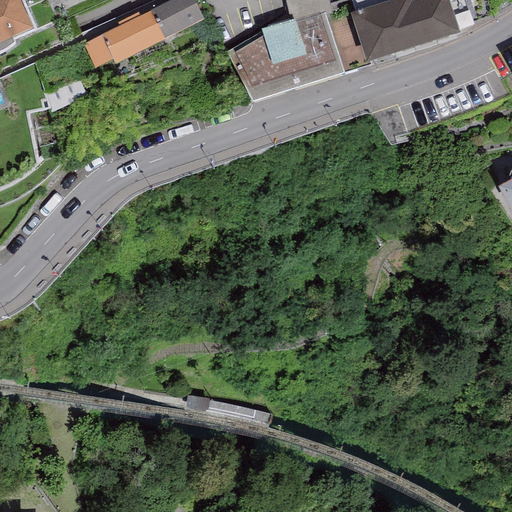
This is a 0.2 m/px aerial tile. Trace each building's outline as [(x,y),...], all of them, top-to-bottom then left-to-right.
[(24,0),(0,0),(0,56),(1,56),(9,51),(16,47),(19,41),(39,31),(24,0)] [(105,37),(89,44),(100,64),(117,57),(119,59),(211,15),(204,3),(198,3),(196,0),(182,0),(107,38),(105,37)] [(262,31),(227,51),(254,102),(344,74),(371,66),(369,62),(366,63),(350,13),(355,11),(351,0),(338,0),(331,2),(328,3),(332,13),(325,16),(324,10),(293,18),(262,28),(262,31)] [(324,10),(325,16),(332,13),(328,3),(327,0),(284,0),(289,15),(292,15),(293,18),(324,10)] [(389,0),(355,11),(350,13),(366,63),(369,62),(459,33),(447,0),(415,0),(411,1),(411,0),(389,0)] [(351,0),(355,11),(389,0),(351,0)] [(0,179),(14,172),(25,163),(30,157),(20,150),(14,110),(0,113),(0,179)] [(209,401),(187,397),(185,410),(207,414),(209,401)]
